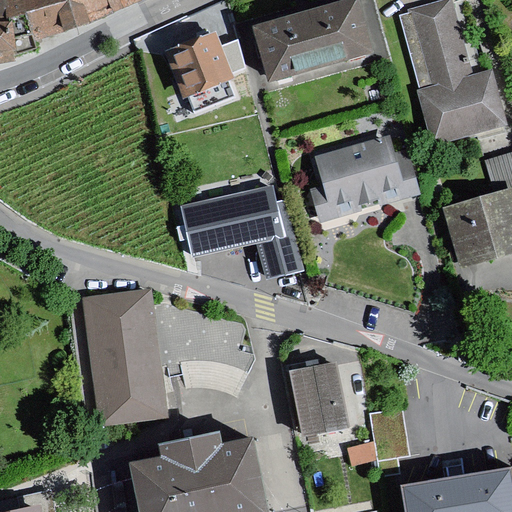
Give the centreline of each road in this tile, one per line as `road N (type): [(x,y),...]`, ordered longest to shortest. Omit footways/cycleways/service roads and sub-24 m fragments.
road 1 (residential): [(0,221),(50,246),(511,392)]
road 2 (residential): [(0,90),(179,0)]
